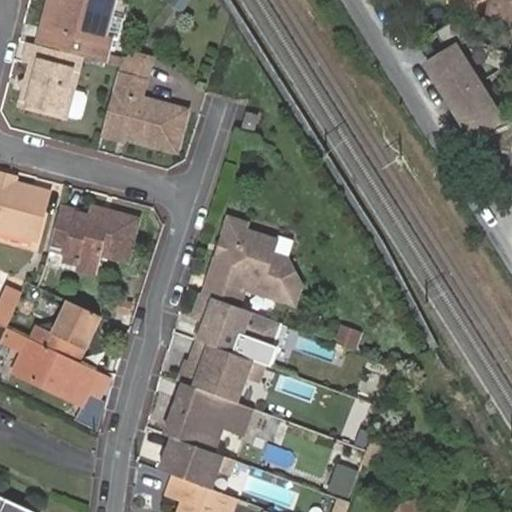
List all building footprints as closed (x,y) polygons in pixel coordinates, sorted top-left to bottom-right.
[(83,56),(104,62),(106,54),(110,38),(105,37),(110,16),(111,11),(110,10),(113,0),(57,0),(50,28),(43,25),(38,44),(83,56)] [(50,0),(43,25),(50,28),(57,0),(50,0)] [(172,0),(170,5),(185,12),(190,0),(172,0)] [(511,0),(496,0),(493,14),(511,18),(511,14),(511,0)] [(105,37),(110,38),(115,40),(121,18),(110,16),(105,37)] [(511,130),(501,129),(458,54),(473,46),(461,26),(438,40),(449,59),(428,72),(471,147),(481,141),(492,156),(511,161),(511,157),(511,130)] [(38,44),(29,41),(23,62),(31,64),(27,80),(24,88),(19,108),(65,120),(66,116),(72,95),(83,56),(38,44)] [(179,156),(191,111),(145,99),(155,58),(134,52),(119,70),(104,135),(179,156)] [(121,67),(126,60),(106,54),(104,62),(121,67)] [(21,85),(24,88),(27,80),(22,81),(18,82),(21,85)] [(72,95),(66,116),(78,120),(81,118),(86,101),(84,98),(72,95)] [(248,114),(247,117),(243,130),(254,133),(255,127),(258,116),(248,114)] [(0,188),(0,189),(11,183),(13,178),(0,174),(0,188)] [(0,234),(35,242),(48,194),(11,183),(0,189),(0,188),(0,234)] [(92,215),(62,206),(51,247),(78,254),(76,262),(95,267),(99,251),(124,257),(135,219),(104,211),(102,218),(92,215)] [(93,207),(92,215),(102,218),(104,211),(93,207)] [(216,279),(210,296),(239,306),(243,295),(293,313),(306,275),(272,263),(277,250),(245,238),(247,231),(230,225),(223,245),(227,246),(223,257),(219,256),(211,277),(216,279)] [(51,287),(56,277),(49,273),(43,283),(51,287)] [(0,323),(12,327),(21,290),(3,285),(0,297),(0,323)] [(267,343),(276,320),(239,306),(210,296),(196,291),(188,312),(197,316),(189,337),(191,337),(228,351),(233,336),(254,344),(256,339),(267,343)] [(37,326),(31,339),(80,362),(102,314),(69,299),(54,334),(37,326)] [(342,325),(336,341),(358,349),(364,333),(342,325)] [(231,400),(240,373),(252,378),(258,362),(228,351),(191,337),(182,360),(175,379),(187,383),(231,400)] [(80,362),(31,339),(15,374),(82,405),(99,371),(80,362)] [(267,343),(256,339),(254,344),(266,349),(267,343)] [(175,379),(182,360),(179,358),(172,377),(175,379)] [(99,371),(82,405),(94,411),(110,375),(99,371)] [(245,437),(256,409),(231,400),(187,383),(168,435),(175,438),(217,453),(225,430),(245,437)] [(233,477),(238,461),(217,453),(175,438),(163,471),(177,476),(215,490),(221,472),(233,477)] [(360,473),(343,467),(333,491),(351,498),(360,473)] [(215,490),(177,476),(170,497),(185,502),(181,511),(233,511),(239,499),(215,490)] [(27,511),(29,510),(0,496),(0,511),(27,511)] [(349,511),(353,504),(341,499),(336,511),(349,511)] [(424,511),(421,501),(393,511),(424,511)]
